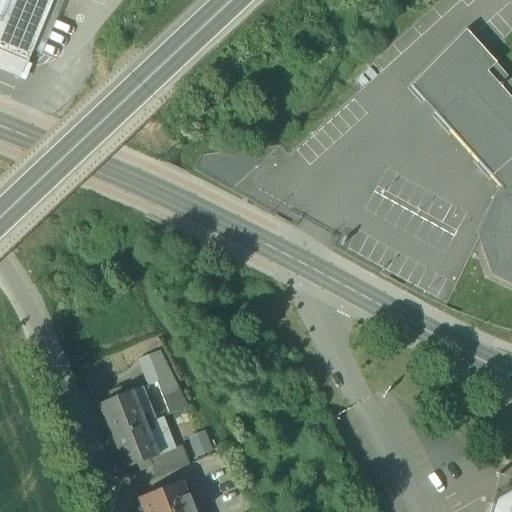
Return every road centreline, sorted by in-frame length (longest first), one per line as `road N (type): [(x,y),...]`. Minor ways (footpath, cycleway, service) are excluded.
road 1 (tertiary): [(0,127),(182,204),(511,378)]
road 2 (primary): [(0,219),(233,0)]
road 3 (unclassified): [(113,511),(0,258)]
